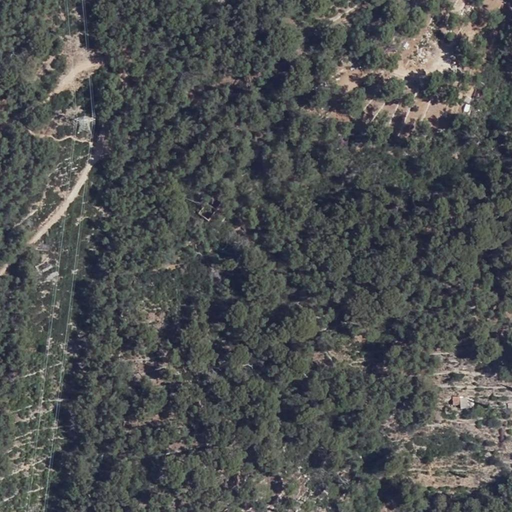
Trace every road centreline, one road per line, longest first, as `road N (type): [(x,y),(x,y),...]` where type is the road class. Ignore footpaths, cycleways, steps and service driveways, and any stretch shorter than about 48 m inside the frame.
road 1 (track): [(0,273),(64,209),(109,145),(135,85),(123,64),(105,59),(79,68),(0,130)]
road 2 (track): [(157,134),(191,101),(285,61),(372,0)]
